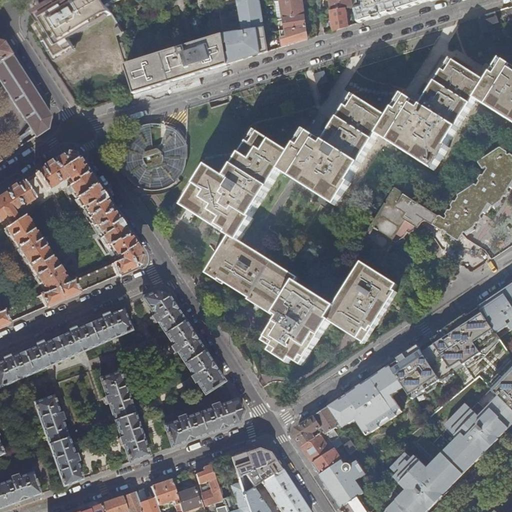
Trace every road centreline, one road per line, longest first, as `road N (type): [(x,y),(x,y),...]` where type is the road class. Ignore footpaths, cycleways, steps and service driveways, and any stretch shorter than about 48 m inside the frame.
road 1 (residential): [(511,267),(272,426)]
road 2 (residential): [(76,128),(320,52)]
road 3 (residential): [(272,426),(34,511)]
road 4 (residential): [(169,269),(272,426)]
road 5 (residential): [(0,342),(169,269)]
road 6 (residential): [(320,52),(487,0)]
road 7 (residential): [(76,128),(169,269)]
road 8 (residential): [(0,12),(76,128)]
